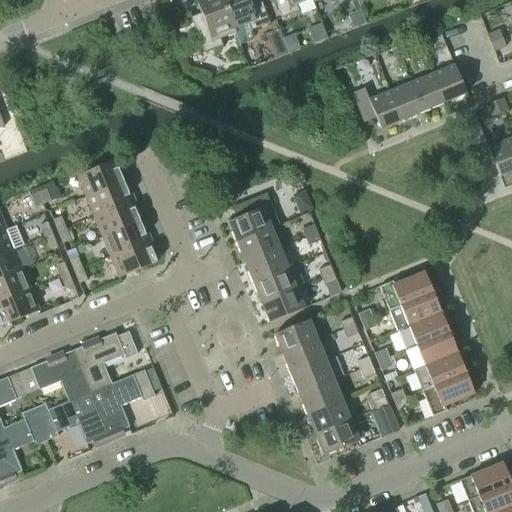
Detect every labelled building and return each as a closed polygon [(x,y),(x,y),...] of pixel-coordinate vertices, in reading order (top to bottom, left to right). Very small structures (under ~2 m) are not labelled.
[(234,33),(221,0),(197,0),(196,0),(201,13),(190,18),(204,54),(222,46),(220,39),(234,33)] [(221,0),(234,33),(240,46),(250,41),(253,36),(251,31),(269,24),(260,0),(221,0)] [(307,0),(272,0),(281,19),(299,12),(296,5),(307,0)] [(487,35),(490,44),(502,39),(498,31),(487,35)] [(435,46),(444,42),(440,33),(431,37),(435,46)] [(293,34),(282,39),(288,54),(299,50),(293,34)] [(502,39),(490,44),(494,53),(505,48),(502,39)] [(453,66),(432,75),(444,103),(465,95),(453,66)] [(432,75),(411,83),(422,112),(444,103),(432,75)] [(411,83),(389,92),(401,121),(422,112),(411,83)] [(401,121),(389,92),(368,101),(364,89),(352,94),(363,123),(375,118),(380,130),(401,121)] [(502,99),(494,103),(499,115),(507,111),(502,99)] [(499,115),(494,103),(485,106),(490,118),(499,115)] [(511,171),(511,146),(509,139),(487,148),(499,177),(511,171)] [(77,177),(85,198),(123,182),(114,161),(77,177)] [(85,198),(93,218),(131,202),(123,182),(85,198)] [(45,190),(37,193),(43,205),(50,202),(45,190)] [(43,205),(37,193),(30,196),(35,208),(43,205)] [(227,223),(236,243),(270,229),(278,226),(265,194),(231,208),(235,219),(227,223)] [(93,218),(102,238),(139,222),(131,202),(93,218)] [(52,221),(57,232),(65,229),(60,217),(52,221)] [(102,238),(110,258),(148,242),(139,222),(102,238)] [(38,226),(43,238),(51,235),(47,223),(38,226)] [(301,230),(304,238),(316,233),(313,225),(301,230)] [(0,232),(0,256),(14,250),(13,249),(23,245),(15,226),(6,230),(0,232)] [(65,229),(57,232),(62,244),(70,241),(65,229)] [(236,243),(244,263),(279,249),(270,229),(236,243)] [(316,233),(304,238),(308,246),(320,241),(316,233)] [(51,235),(43,238),(48,250),(56,247),(51,235)] [(148,242),(110,258),(118,278),(156,263),(148,242)] [(244,263),(252,283),(287,269),(279,249),(244,263)] [(0,256),(0,279),(22,270),(14,250),(0,256)] [(69,261),(73,272),(82,269),(77,257),(69,261)] [(55,266),(60,278),(68,275),(63,263),(55,266)] [(252,283),(260,303),(295,289),(295,288),(303,285),(295,265),(287,269),(252,283)] [(318,270),(321,278),(333,273),(329,265),(318,270)] [(82,269),(73,272),(78,284),(86,281),(82,269)] [(0,279),(0,302),(30,290),(22,270),(0,279)] [(333,273),(321,278),(324,286),(336,281),(333,273)] [(378,288),(388,312),(399,307),(432,294),(423,273),(393,285),(392,282),(378,288)] [(68,275),(60,278),(64,290),(73,287),(68,275)] [(295,289),(260,303),(268,324),(303,309),(295,289)] [(30,290),(0,302),(0,324),(1,327),(39,311),(30,290)] [(388,312),(396,332),(440,314),(432,294),(399,307),(388,312)] [(357,315),(361,323),(372,319),(368,311),(357,315)] [(416,347),(448,334),(440,314),(396,332),(405,351),(416,347)] [(339,323),(342,331),(354,326),(351,318),(339,323)] [(372,319),(361,323),(364,332),(375,327),(372,319)] [(274,336),(282,356),(316,341),(308,321),(273,335),(274,336)] [(354,326),(342,331),(345,339),(357,334),(354,326)] [(81,348),(72,351),(80,372),(89,394),(111,385),(103,365),(123,356),(125,360),(137,355),(128,333),(116,338),(115,334),(92,343),(91,341),(80,345),(81,348)] [(405,351),(413,372),(456,354),(448,334),(416,347),(405,351)] [(282,356),(290,376),(325,361),(316,341),(282,356)] [(373,355),(377,363),(388,359),(385,350),(373,355)] [(80,372),(72,351),(63,355),(62,353),(51,357),(52,360),(29,369),(32,376),(29,378),(27,374),(19,377),(27,396),(59,382),(68,402),(68,403),(89,394),(80,372)] [(413,372),(421,392),(432,387),(464,374),(456,354),(413,372)] [(355,363),(359,371),(371,366),(367,358),(355,363)] [(388,359),(377,363),(380,372),(392,367),(388,359)] [(290,376),(298,396),(333,381),(325,361),(290,376)] [(371,366),(359,371),(362,379),(374,374),(371,366)] [(152,368),(143,371),(152,392),(160,389),(152,368)] [(143,371),(111,385),(89,394),(109,442),(121,438),(119,432),(129,428),(120,407),(141,398),(142,402),(154,397),(152,392),(143,371)] [(432,387),(421,392),(432,418),(447,412),(444,406),(473,394),(464,374),(432,387)] [(0,430),(3,430),(3,429),(0,421),(0,406),(16,400),(7,378),(0,380),(0,430)] [(298,396),(306,416),(341,401),(333,381),(298,396)] [(368,395),(375,411),(387,406),(380,390),(368,395)] [(390,395),(393,403),(405,399),(401,390),(390,395)] [(109,442),(89,394),(68,403),(68,402),(47,411),(49,415),(37,420),(46,442),(57,437),(56,433),(77,425),(85,446),(95,442),(97,447),(109,442)] [(405,399),(393,403),(397,412),(408,407),(405,399)] [(306,416),(315,436),(349,421),(341,401),(306,416)] [(44,405),(33,410),(37,420),(49,415),(47,411),(44,405)] [(387,406),(375,411),(386,437),(398,432),(387,406)] [(33,410),(21,414),(24,420),(25,424),(37,420),(33,410)] [(3,430),(0,430),(0,483),(1,487),(13,482),(11,476),(21,472),(12,451),(33,443),(34,446),(46,442),(37,420),(25,424),(24,420),(3,429),(3,430)] [(349,421),(315,436),(323,456),(358,442),(349,421)] [(459,481),(467,502),(510,484),(501,464),(459,481)] [(467,502),(471,511),(497,511),(511,506),(511,489),(510,484),(467,502)] [(425,495),(418,498),(422,508),(429,505),(425,495)] [(435,505),(437,511),(442,511),(450,509),(446,500),(435,505)]
